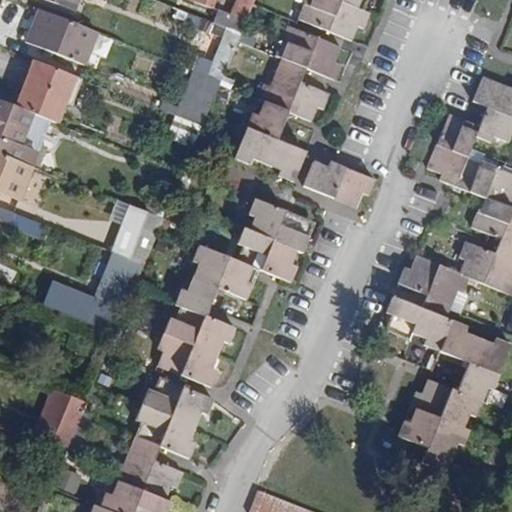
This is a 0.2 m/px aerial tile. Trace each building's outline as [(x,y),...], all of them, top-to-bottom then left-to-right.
[(47,0),(70,9),(74,0),(47,0)] [(216,0),(188,0),(214,9),(216,0)] [(249,15),(254,0),(235,0),(233,8),(249,15)] [(305,0),(298,19),(352,40),(358,27),(364,29),(370,14),(358,9),(361,0),(305,0)] [(193,16),(170,7),(162,26),(184,35),(193,16)] [(226,29),(241,34),(249,15),(233,8),(230,14),(218,9),(212,23),(226,29)] [(99,32),(40,9),(26,43),(85,65),(99,32)] [(293,183),(305,152),(277,141),(289,112),(311,121),(318,107),(323,110),(329,94),(301,82),(305,69),(334,81),(342,64),(336,62),(342,49),(287,26),(281,41),(287,43),(269,87),(263,85),(257,99),(263,102),(258,116),(252,114),(234,159),(248,165),(255,161),(280,171),(277,177),(293,183)] [(226,29),(208,75),(222,80),(226,68),(232,56),(241,34),(226,29)] [(235,72),(241,59),(232,56),(226,68),(235,72)] [(34,60),(15,106),(33,113),(58,123),(76,77),(34,60)] [(222,80),(208,75),(205,74),(200,89),(215,96),(220,85),(222,80)] [(449,116),(427,169),(441,175),(439,181),(488,200),(482,216),(476,213),(471,228),(499,240),(494,253),(465,242),(458,258),(464,261),(459,273),(416,256),(410,270),(404,268),(398,283),(427,295),(422,309),(393,297),(386,314),(392,317),(387,330),(409,339),(412,333),(427,340),(425,346),(468,364),(457,392),(427,380),(422,394),(416,392),(410,405),(416,408),(410,423),(404,421),(398,437),(426,449),(421,463),(446,474),(458,444),(463,446),(470,430),(464,428),(470,414),(476,418),(488,388),(493,391),(511,345),(496,338),(493,345),(466,333),(468,327),(447,319),(457,292),(463,294),(470,278),(511,294),(511,175),(488,166),(499,140),(508,144),(511,133),(511,88),(483,77),(473,102),(487,108),(476,133),(461,127),(464,122),(449,116)] [(209,110),(214,99),(215,96),(200,89),(187,85),(182,99),(209,110)] [(215,96),(214,99),(222,103),(228,88),(220,85),(215,96)] [(175,115),(178,116),(203,126),(209,110),(182,99),(175,115)] [(15,106),(0,100),(0,155),(33,168),(39,153),(21,146),(33,113),(15,106)] [(203,126),(178,116),(171,133),(196,143),(203,126)] [(0,192),(21,200),(33,168),(0,155),(0,192)] [(375,181),(329,162),(327,168),(313,162),(303,187),(356,209),(362,195),(369,198),(375,181)] [(183,172),(179,184),(188,188),(194,174),(184,171),(183,172)] [(309,223),(255,200),(249,215),(255,217),(249,231),(243,229),(236,245),(242,247),(236,262),(198,246),(192,262),(198,264),(187,292),(181,290),(174,305),(180,308),(175,321),(169,319),(157,352),(163,354),(157,366),(211,388),(218,372),(212,369),(223,341),(229,344),(234,328),(205,317),(216,289),(246,301),(252,285),(247,283),(252,269),(291,284),(297,268),(291,265),(297,252),(302,255),(309,238),(303,236),(309,223)] [(124,203),(116,224),(123,226),(131,206),(124,203)] [(164,219),(131,206),(123,226),(113,251),(145,264),(152,249),(158,234),(164,219)] [(35,221),(0,207),(0,222),(30,234),(35,221)] [(163,253),(169,239),(158,234),(152,249),(163,253)] [(86,323),(96,299),(51,282),(41,305),(86,323)] [(96,299),(86,323),(116,334),(118,330),(122,319),(126,310),(96,299)] [(122,319),(118,330),(126,333),(130,323),(122,319)] [(213,400),(159,378),(153,391),(148,389),(135,421),(140,423),(123,465),(118,463),(111,479),(116,481),(111,495),(105,492),(99,507),(94,505),(91,511),(167,511),(171,503),(166,501),(171,486),(176,489),(183,473),(154,461),(160,448),(189,460),(196,443),(189,441),(200,413),(207,415),(213,400)] [(51,443),(70,396),(63,394),(52,422),(47,420),(40,439),(51,443)] [(87,403),(70,396),(51,443),(68,450),(71,442),(82,416),(87,403)] [(81,446),(92,421),(82,416),(71,442),(81,446)] [(312,511),(259,491),(250,511),(312,511)]
